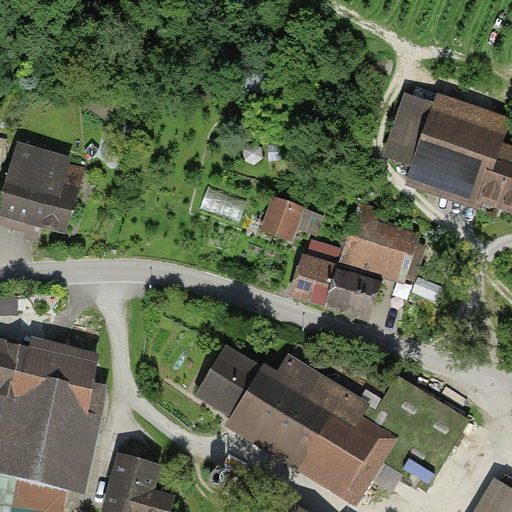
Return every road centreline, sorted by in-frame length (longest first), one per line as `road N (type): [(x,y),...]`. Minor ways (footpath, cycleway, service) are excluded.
road 1 (unclassified): [(0,275),(171,274),(497,379)]
road 2 (track): [(484,253),(497,379)]
